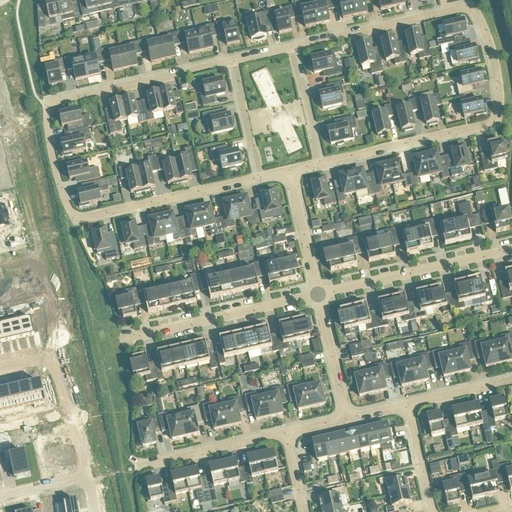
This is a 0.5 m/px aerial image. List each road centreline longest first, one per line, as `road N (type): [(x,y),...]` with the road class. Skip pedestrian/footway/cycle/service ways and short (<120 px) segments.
road 1 (residential): [(234,61),(53,104),(46,127),(53,165),(79,218),(261,177)]
road 2 (residential): [(316,165),(491,124),(498,105),(493,61),(468,9),(289,49)]
road 3 (residential): [(511,251),(317,296)]
road 4 (residential): [(317,296),(128,339)]
road 5 (residential): [(87,477),(50,360),(0,368)]
road 6 (residential): [(284,434),(140,467)]
road 7 (residential): [(317,296),(288,171)]
road 8 (residential): [(345,420),(317,296)]
